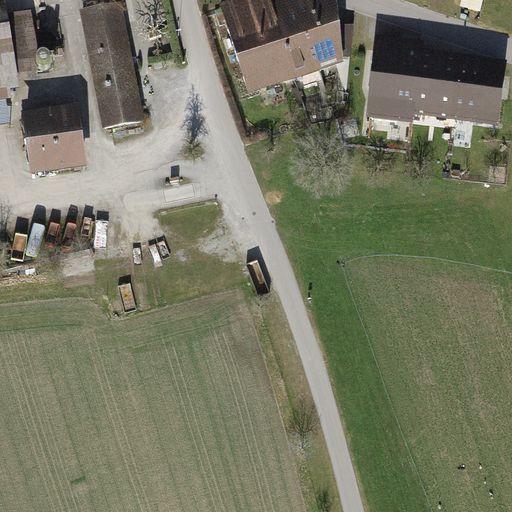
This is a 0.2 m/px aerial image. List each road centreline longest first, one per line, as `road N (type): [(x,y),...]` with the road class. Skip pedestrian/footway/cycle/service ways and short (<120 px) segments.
road 1 (tertiary): [(352,511),(325,398),(238,171),(185,0)]
road 2 (tertiary): [(358,0),(511,57)]
